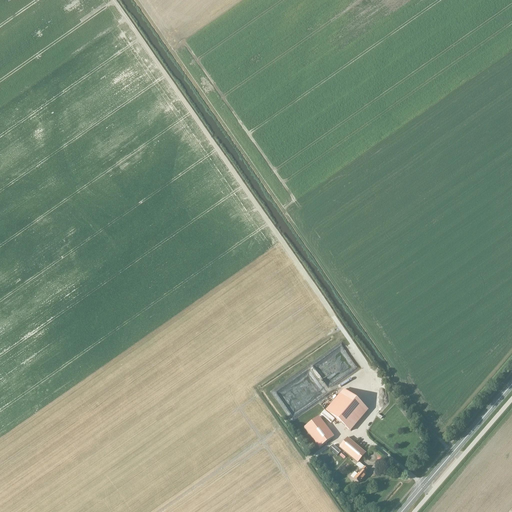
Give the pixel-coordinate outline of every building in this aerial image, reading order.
[(327,388),(359,369),(357,365),(340,375),(339,374),(329,380),(326,375),(321,378),(327,388)] [(311,389),(315,387),(310,378),(306,380),(311,389)] [(290,387),(297,400),(304,397),(298,383),(290,387)] [(344,389),(326,411),(350,432),(369,411),(344,389)] [(334,437),(319,417),(304,428),(320,448),(334,437)] [(348,438),(339,448),(358,463),(356,465),(361,470),(353,478),(359,483),(367,475),(365,473),(368,469),(359,462),(366,453),(348,438)] [(329,450),(337,456),(341,452),(333,445),(329,450)] [(338,481),(334,485),(339,490),(343,486),(338,481)]
